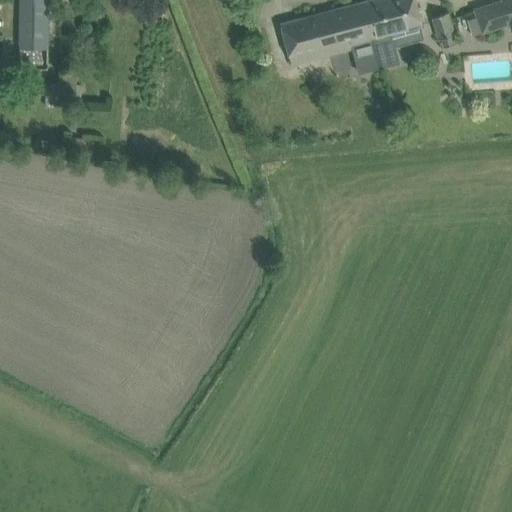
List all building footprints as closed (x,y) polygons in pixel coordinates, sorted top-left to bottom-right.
[(20,48),(20,49),(48,50),(48,48),(48,0),(20,0),(20,16),(20,48)] [(371,18),(366,19),(372,39),(423,26),(418,9),(416,0),(372,0),(367,2),(371,18)] [(511,0),(502,0),(503,1),(510,24),(511,29),(511,0)] [(362,63),(377,58),(366,19),(371,18),(367,2),(281,24),(291,65),(358,47),(362,63)] [(449,13),(432,18),(438,40),(441,39),(443,44),(451,42),(449,36),(456,35),(449,13)] [(477,17),(468,20),(474,36),(483,33),(478,17),(477,17)] [(45,105),(77,106),(77,69),(59,68),(59,83),(46,83),(45,105)] [(97,142),(68,135),(65,150),(93,157),(97,142)]
